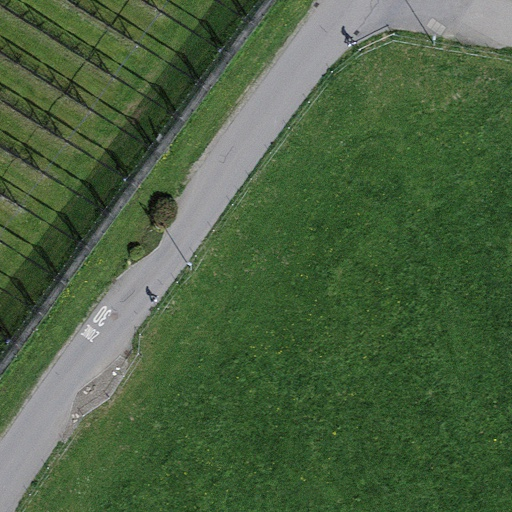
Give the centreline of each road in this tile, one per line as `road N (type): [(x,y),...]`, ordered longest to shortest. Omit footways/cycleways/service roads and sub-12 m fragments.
road 1 (unclassified): [(147,275),(350,0)]
road 2 (residential): [(0,491),(147,275)]
